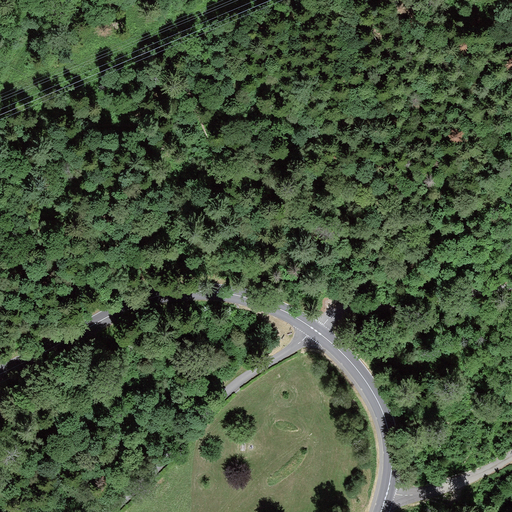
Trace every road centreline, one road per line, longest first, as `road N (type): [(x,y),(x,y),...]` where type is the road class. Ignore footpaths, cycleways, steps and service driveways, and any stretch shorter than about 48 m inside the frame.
road 1 (tertiary): [(313,328),(233,293),(177,290),(111,311),(0,373)]
road 2 (track): [(329,319),(353,295),(418,260),(429,246),(441,187),(511,122)]
road 3 (unclassified): [(111,511),(313,328)]
road 4 (unclassified): [(313,328),(377,306),(511,286)]
road 5 (tertiary): [(387,492),(391,444),(378,403),(313,328)]
road 6 (unclassified): [(387,492),(424,492),(511,455)]
